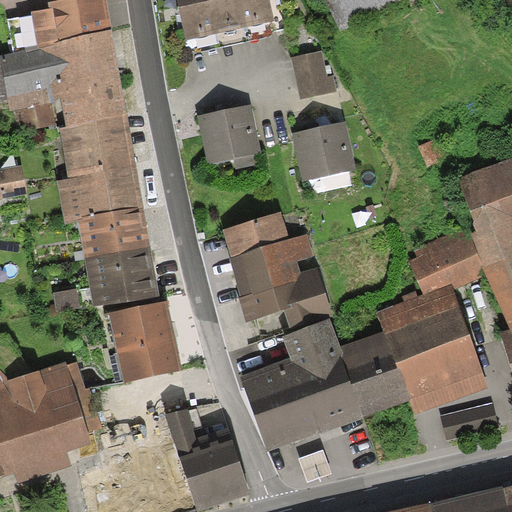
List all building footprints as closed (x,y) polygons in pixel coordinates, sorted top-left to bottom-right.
[(28,19),(15,21),(21,55),(109,32),(103,0),(78,0),(45,4),(46,13),(28,15),(28,19)] [(269,0),(177,0),(187,43),(275,23),(269,0)] [(327,0),(344,33),(411,0),(327,0)] [(123,118),(109,32),(21,55),(0,58),(0,67),(6,111),(57,102),(62,129),(123,118)] [(322,53),(292,60),(302,101),(337,92),(333,76),(328,77),(322,53)] [(220,113),(198,118),(210,169),(232,163),(234,170),(258,164),(257,158),(263,156),(251,106),(220,113)] [(123,118),(62,129),(56,131),(64,175),(131,164),(123,118)] [(313,129),(292,133),(303,183),(356,172),(346,123),(313,129)] [(511,154),(452,175),(473,233),(487,266),(511,327),(511,328),(503,330),(511,360),(511,139),(510,140),(511,144),(511,154)] [(141,208),(131,164),(64,175),(65,181),(54,182),(61,226),(75,223),(141,208)] [(27,171),(0,176),(0,193),(1,197),(31,191),(27,171)] [(141,208),(75,223),(82,258),(147,249),(141,208)] [(283,208),(215,230),(236,297),(314,269),(302,235),(293,239),(283,208)] [(473,233),(409,259),(422,292),(487,266),(473,233)] [(147,249),(82,258),(86,288),(89,305),(154,295),(147,249)] [(314,269),(236,297),(245,323),(280,310),(288,333),(331,317),(314,269)] [(387,331),(409,396),(416,415),(484,391),(448,285),(379,309),(387,331)] [(89,305),(86,288),(49,294),(52,310),(89,305)] [(163,305),(107,316),(120,384),(176,373),(163,305)] [(293,366),(241,384),(263,447),(365,411),(342,347),(331,317),(288,333),(282,335),(293,366)] [(387,331),(342,347),(365,411),(409,396),(387,331)] [(9,403),(0,406),(0,475),(14,471),(17,481),(85,459),(81,446),(104,438),(82,372),(56,381),(50,365),(2,381),(9,403)] [(490,403),(439,415),(445,442),(496,429),(490,403)] [(130,461),(79,475),(89,511),(176,511),(199,506),(183,447),(171,417),(124,428),(130,461)] [(233,434),(183,447),(199,506),(249,493),(233,434)] [(511,511),(511,488),(501,491),(506,511),(511,511)] [(432,507),(433,511),(506,511),(501,491),(432,507)]
